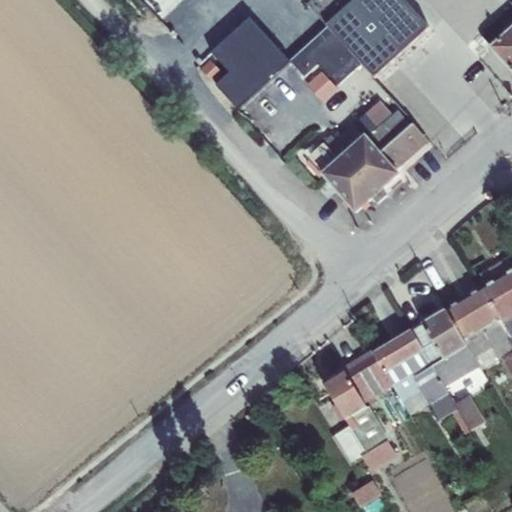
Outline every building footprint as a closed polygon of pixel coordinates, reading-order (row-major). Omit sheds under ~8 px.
[(332,33),(380,85),(434,35),(401,0),(362,0),(365,2),(332,33)] [(218,83),(241,109),(292,64),(250,16),(209,52),(228,74),(218,83)] [(511,28),(491,47),(511,69),(511,28)] [(209,57),(197,69),(212,84),(224,72),(209,57)] [(306,83),(322,101),(337,88),(322,70),(306,83)] [(371,142),(380,152),(413,123),(398,112),(394,116),(379,100),(363,117),(379,135),(371,142)] [(365,135),(371,142),(379,135),(363,117),(309,164),(319,176),(322,174),(365,135)] [(380,152),(395,170),(429,141),(413,123),(380,152)] [(365,135),(322,174),(355,211),(398,173),(395,170),(380,152),(371,142),(365,135)] [(511,339),(511,274),(483,292),(511,339)] [(511,339),(483,292),(448,314),(475,361),(483,374),(497,365),(490,352),(504,343),(507,349),(499,354),(511,377),(511,339)] [(448,314),(413,335),(434,370),(460,354),(467,365),(475,361),(448,314)] [(434,370),(413,335),(375,358),(394,390),(404,405),(422,394),(429,408),(432,407),(440,420),(457,409),(434,370)] [(394,390),(375,358),(325,388),(350,429),(349,429),(367,457),(363,459),(373,475),(399,458),(389,443),(391,442),(369,405),(394,390)] [(471,400),(457,409),(472,434),(486,426),(471,400)] [(394,430),(403,455),(421,448),(412,423),(394,430)] [(367,457),(349,429),(333,440),(350,467),(363,459),(367,457)] [(456,511),(419,454),(385,476),(408,511),(456,511)] [(374,485),(353,498),(362,511),(383,499),(374,485)]
